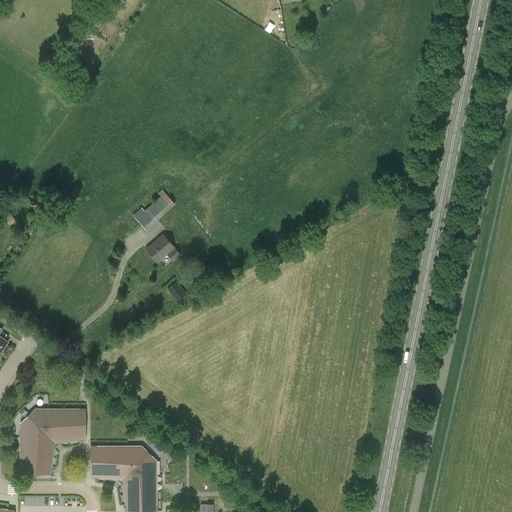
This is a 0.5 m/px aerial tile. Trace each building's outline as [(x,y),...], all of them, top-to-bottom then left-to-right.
[(175,203),(165,193),(148,207),(143,211),(141,208),(133,215),(135,219),(146,230),(175,203)] [(38,232),(43,235),(48,226),(43,223),(38,232)] [(158,262),(167,254),(172,260),(179,254),(162,234),(146,249),(158,262)] [(178,301),(186,294),(175,281),(167,288),(178,301)] [(20,474),(20,473),(36,473),(36,472),(39,472),(39,473),(50,473),(50,474),(51,474),(51,467),(50,467),(53,448),(59,442),(79,439),(79,440),(85,439),(84,439),(84,428),(83,428),(83,425),(84,425),(84,409),(85,409),(85,408),(79,408),(79,409),(35,409),(30,414),(29,413),(24,418),(25,419),(20,423),(20,468),(19,468),(19,474),(20,474)] [(90,445),(90,476),(118,480),(122,484),(125,511),(157,511),(157,461),(141,445),(125,445),(90,445)]
